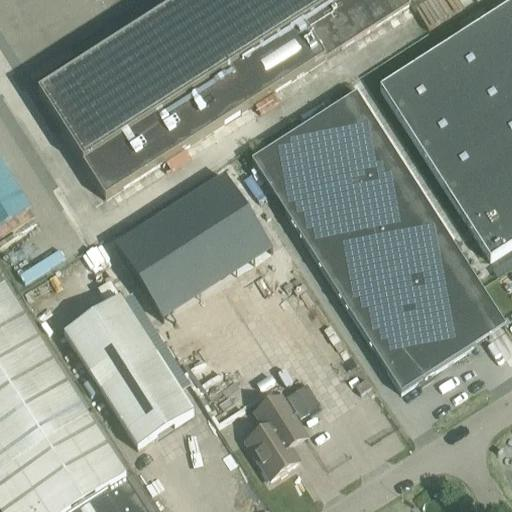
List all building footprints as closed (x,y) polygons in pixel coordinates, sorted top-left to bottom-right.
[(213,134),(252,109),(326,61),(323,56),(337,46),(341,52),(410,8),(405,1),(406,0),(191,0),(39,98),(105,202),(213,134)] [(490,264),(511,250),(511,6),(379,92),(490,264)] [(401,397),(496,337),(505,330),(356,97),(346,104),(251,164),(401,397)] [(97,293),(108,310),(64,338),(137,453),(193,417),(109,286),(97,293)] [(144,511),(18,313),(4,291),(0,293),(0,473),(24,511),(144,511)] [(360,364),(339,374),(349,396),(370,386),(360,364)] [(307,442),(281,400),(254,417),(265,434),(245,447),(270,485),(299,466),(290,452),(307,442)] [(327,449),(344,440),(338,430),(321,439),(327,449)]
